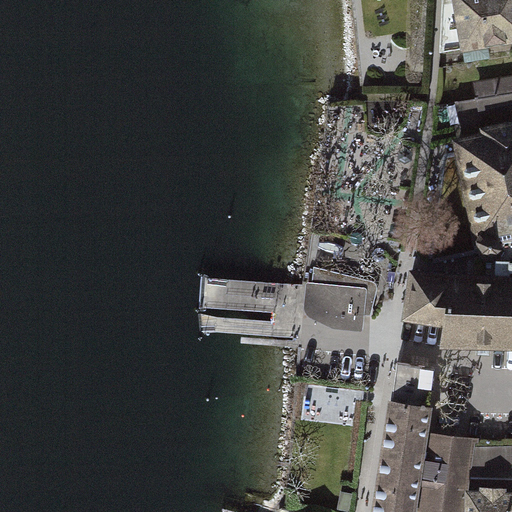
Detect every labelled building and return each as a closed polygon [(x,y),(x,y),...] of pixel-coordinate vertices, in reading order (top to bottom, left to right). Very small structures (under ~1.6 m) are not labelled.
[(511,0),(442,0),(440,51),(463,48),(466,60),(489,56),(486,44),(511,39),(511,0)] [(511,75),(476,81),(478,97),(455,102),(460,124),(459,124),(462,141),(458,142),(483,257),(475,256),(474,276),(412,271),(407,315),(445,321),(442,341),(484,342),(511,343),(511,75)] [(314,280),(310,280),(308,282),(305,305),(306,309),(307,312),(310,315),(335,327),(361,330),(363,329),(364,328),(366,313),(372,314),(378,288),(378,285),(376,282),(374,281),(315,265),(314,280)] [(399,360),(393,397),(431,402),(437,364),(399,360)] [(374,511),(462,511),(473,444),(474,435),(431,429),(437,403),(431,402),(393,397),(374,511)] [(462,511),(511,511),(511,445),(473,444),(462,511)] [(342,491),(338,509),(349,511),(353,493),(342,491)]
